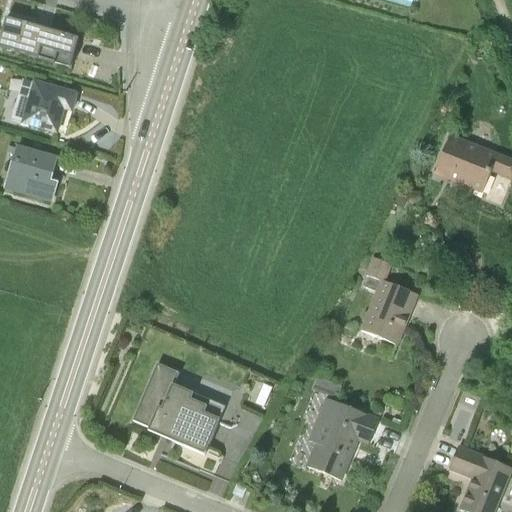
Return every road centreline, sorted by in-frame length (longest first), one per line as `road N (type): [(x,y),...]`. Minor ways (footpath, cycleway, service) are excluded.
road 1 (secondary): [(48,445),(185,24)]
road 2 (residential): [(472,329),(395,511)]
road 3 (residential): [(212,511),(48,445)]
